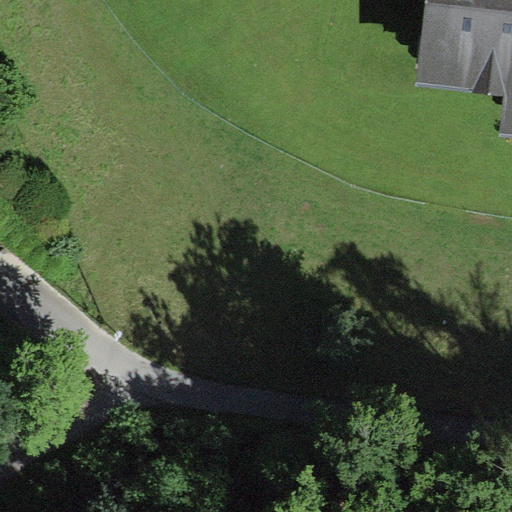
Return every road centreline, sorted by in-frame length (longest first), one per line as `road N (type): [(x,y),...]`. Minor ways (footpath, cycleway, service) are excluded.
road 1 (residential): [(0,271),(122,350),(185,378),(511,425)]
road 2 (track): [(0,458),(164,369)]
